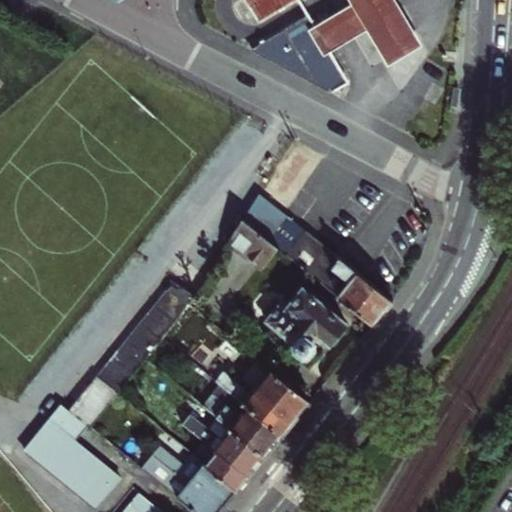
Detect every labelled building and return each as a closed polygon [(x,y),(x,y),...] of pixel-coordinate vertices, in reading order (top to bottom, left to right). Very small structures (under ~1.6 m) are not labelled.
[(247,0),(259,21),(290,4),(290,3),(294,0),(247,0)] [(349,0),(352,5),(315,28),(318,33),(316,34),(328,55),(368,32),(371,37),(389,67),(425,44),(397,0),(349,0)] [(251,51),(326,91),(343,81),(332,63),(328,55),(316,34),(318,33),(315,28),(308,16),(251,51)] [(270,190),(283,199),(310,159),(297,151),(286,167),(283,165),(278,172),(281,174),(270,190)] [(243,220),(260,234),(280,210),(260,194),(243,220)] [(279,248),(260,234),(243,220),(230,241),(262,267),(279,248)] [(307,234),(289,256),(373,323),(384,310),(392,300),(317,240),(307,232),(306,233),(307,234)] [(78,442),(146,358),(163,337),(190,304),(196,295),(175,282),(72,413),(65,407),(28,452),(100,510),(125,479),(78,442)] [(285,304),(268,325),(284,337),(289,337),(300,346),(300,351),(311,360),(317,360),(322,353),(322,349),(318,345),(322,341),(324,338),(335,347),(341,347),(352,333),(352,327),(306,290),(291,308),(285,304)] [(218,382),(248,406),(283,435),(297,417),(311,401),(273,371),(253,396),(252,392),(226,371),(218,382)] [(200,402),(218,417),(266,456),(275,445),(283,435),(248,406),(239,418),(238,414),(208,391),(200,402)] [(218,417),(200,402),(190,413),(208,428),(218,417)] [(266,456),(218,417),(208,428),(190,413),(183,423),(204,440),(218,452),(207,465),(238,490),(251,474),(266,456)] [(204,440),(193,453),(207,465),(218,452),(204,440)] [(238,490),(207,465),(193,453),(184,464),(160,445),(142,467),(197,511),(219,511),(225,505),(238,490)] [(165,511),(142,494),(127,511),(165,511)]
